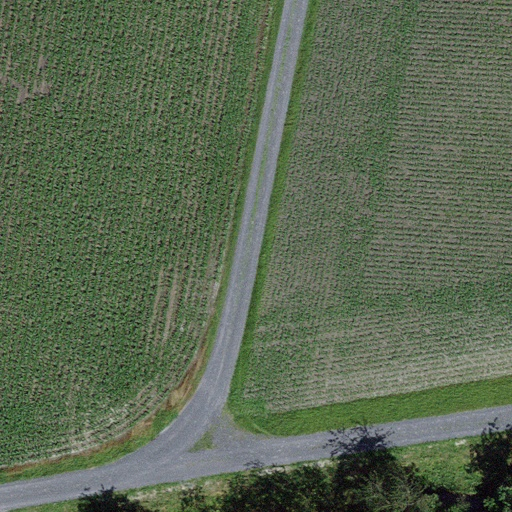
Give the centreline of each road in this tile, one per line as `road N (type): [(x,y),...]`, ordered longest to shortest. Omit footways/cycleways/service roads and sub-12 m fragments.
road 1 (track): [(511,412),(0,496)]
road 2 (track): [(297,0),(203,461)]
